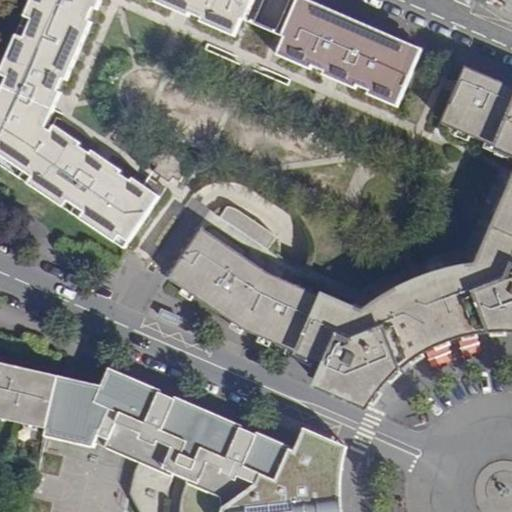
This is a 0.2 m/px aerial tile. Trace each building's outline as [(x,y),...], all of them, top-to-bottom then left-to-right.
[(190,13),(189,15),(201,20),(199,24),(234,40),(241,20),(244,21),(253,0),(31,0),(24,18),(31,21),(23,39),(16,37),(0,73),(0,77),(6,79),(0,93),(0,156),(33,179),(29,186),(117,243),(122,236),(130,241),(164,190),(147,178),(141,187),(133,180),(131,184),(119,176),(122,172),(106,162),(103,169),(88,159),(90,156),(79,148),(82,145),(55,127),(50,134),(46,130),(54,110),(47,109),(53,91),(57,93),(62,80),(67,83),(92,24),(87,23),(92,11),(96,13),(101,0),(141,0),(143,0),(142,0),(154,0),(156,0),(153,5),(171,12),(174,5),(190,13)] [(315,5),(304,0),(295,0),(293,4),(311,12),(315,5)] [(311,67),(322,72),(323,70),(340,77),(337,84),(354,91),(356,86),(368,91),(365,96),(396,109),(419,58),(409,53),(412,46),(372,29),(369,36),(351,28),(354,21),(315,5),(311,12),(293,4),(279,37),(284,38),(275,57),(309,71),(311,67)] [(190,13),(174,5),(171,12),(187,20),(189,15),(190,13)] [(31,21),(24,18),(16,37),(23,39),(31,21)] [(372,29),(354,21),(351,28),(369,36),(372,29)] [(422,50),(412,46),(409,53),(419,58),(422,50)] [(489,329),(511,329),(511,89),(465,69),(441,124),(511,154),(511,188),(481,258),(494,264),(491,270),(486,270),(481,270),(477,270),(475,270),(450,274),(437,277),(416,284),(400,292),(384,301),(362,318),(359,320),(356,324),(353,326),(346,324),(351,312),(269,275),(201,228),(167,277),(241,328),(326,364),(378,386),(387,377),(402,363),(423,349),(432,345),(429,338),(456,329),(457,335),(477,331),(489,329)] [(340,77),(323,70),(321,77),(337,84),(340,77)] [(57,93),(53,91),(47,109),(54,110),(61,94),(57,93)] [(106,162),(93,153),(90,156),(88,159),(103,169),(106,162)] [(152,157),(148,163),(154,168),(151,173),(169,185),(172,180),(180,185),(184,176),(184,169),(181,162),(176,156),(169,153),(161,153),(152,157)] [(33,179),(0,156),(0,166),(29,186),(33,179)] [(236,209),(224,206),(218,216),(266,250),(276,236),(236,209)] [(130,241),(122,236),(117,243),(125,249),(130,241)] [(494,264),(481,258),(475,270),(477,270),(481,270),(486,270),(491,270),(494,264)] [(362,318),(351,312),(346,324),(353,326),(356,324),(359,320),(362,318)] [(457,335),(456,329),(429,338),(432,345),(434,344),(457,335)] [(48,428),(49,422),(57,385),(60,375),(0,360),(0,416),(26,422),(29,419),(38,420),(40,426),(48,428)] [(326,364),(324,368),(366,387),(375,390),(376,389),(378,386),(326,364)] [(123,389),(129,374),(110,366),(102,384),(123,389)] [(366,387),(324,368),(321,376),(317,385),(364,406),(371,396),(375,390),(366,387)] [(291,449),(291,445),(257,430),(255,434),(242,427),(243,424),(176,395),(175,399),(160,392),(162,389),(129,374),(123,389),(102,384),(98,394),(57,385),(49,422),(98,433),(98,434),(103,437),(120,444),(126,430),(123,429),(125,423),(141,430),(138,436),(135,434),(128,448),(141,454),(150,436),(183,449),(172,475),(138,461),(140,475),(135,495),(141,511),(322,511),(320,500),(331,498),(331,493),(331,488),(331,484),(331,479),(331,474),(332,468),(333,463),(295,447),(294,450),(291,449)] [(102,384),(60,375),(57,385),(98,394),(102,384)] [(172,475),(183,449),(150,436),(141,454),(128,448),(135,434),(138,436),(141,430),(125,423),(123,429),(126,430),(120,444),(103,437),(98,434),(98,433),(49,422),(48,428),(46,436),(93,446),(94,444),(115,451),(138,461),(172,475)] [(299,439),(295,447),(333,463),(339,466),(342,467),(344,457),(346,445),(305,427),(299,439)] [(339,466),(333,463),(332,468),(331,474),(331,479),(331,484),(331,488),(331,493),(331,498),(320,500),(322,511),(337,511),(337,506),(336,489),(339,466)]
